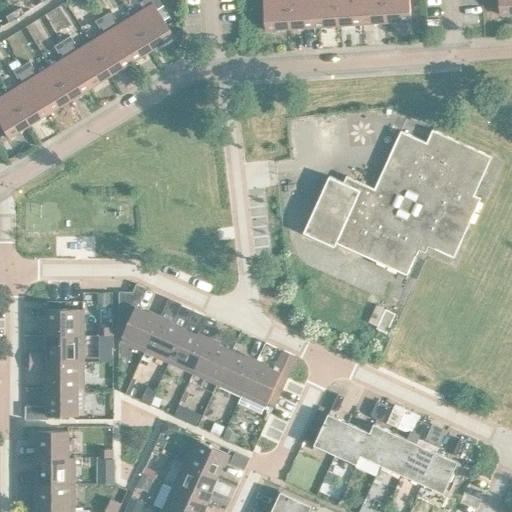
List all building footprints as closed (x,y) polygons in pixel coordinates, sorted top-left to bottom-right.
[(146,7),(131,15),(152,49),(173,36),(157,9),(163,5),(160,0),(141,0),(142,0),(146,7)] [(291,28),(289,0),(264,0),(266,29),(291,28)] [(289,0),(291,28),(315,26),(313,0),(289,0)] [(313,0),(315,26),(339,24),(337,0),(313,0)] [(337,0),(339,24),(363,23),(361,0),(337,0)] [(361,0),(363,23),(387,21),(385,0),(361,0)] [(385,0),(387,21),(412,20),(410,0),(385,0)] [(511,13),(511,0),(499,0),(501,14),(511,13)] [(21,6),(14,11),(17,17),(24,12),(21,6)] [(111,10),(103,15),(132,61),(152,49),(131,15),(117,24),(114,18),(116,17),(111,10)] [(17,17),(14,11),(6,15),(10,21),(17,17)] [(105,32),(91,40),(111,74),(132,61),(103,15),(95,20),(100,27),(102,26),(105,32)] [(70,35),(62,40),(91,87),(111,74),(91,40),(76,49),(73,44),(75,42),(70,35)] [(64,57),(50,65),(70,99),(91,87),(62,40),(54,45),(59,52),(61,51),(64,57)] [(30,60),(21,65),(50,112),(70,99),(50,65),(35,74),(32,69),(34,67),(30,60)] [(23,82),(9,91),(29,124),(50,112),(21,65),(13,70),(18,78),(20,76),(23,82)] [(29,124),(9,91),(0,96),(0,123),(8,137),(29,124)] [(419,249),(426,251),(429,245),(455,257),(482,197),(475,194),(493,155),(433,128),(427,141),(402,129),(375,187),(347,174),(344,181),(330,175),(304,231),(336,246),(337,242),(408,274),(419,249)] [(98,291),(98,305),(112,305),(112,291),(98,291)] [(122,338),(146,349),(161,317),(137,306),(124,333),(125,333),(122,338)] [(48,308),(48,334),(84,334),(84,308),(78,308),(48,308)] [(386,308),(377,327),(387,332),(396,313),(386,308)] [(146,349),(170,360),(185,328),(161,317),(146,349)] [(100,334),(113,334),(113,326),(100,326),(100,334)] [(170,360),(194,371),(209,339),(185,328),(170,360)] [(48,334),(48,361),(84,361),(84,334),(48,334)] [(194,371),(218,382),(233,350),(209,339),(194,371)] [(218,382),(242,393),(257,361),(233,350),(218,382)] [(44,352),(30,352),(30,361),(44,361),(44,352)] [(44,361),(30,361),(30,369),(44,369),(44,361)] [(48,361),(48,387),(84,387),(84,361),(48,361)] [(257,361),(242,393),(266,404),(268,398),(269,399),(281,372),(257,361)] [(134,377),(127,392),(130,393),(136,378),(134,377)] [(148,385),(141,400),(150,404),(157,389),(148,385)] [(84,387),(48,387),(48,414),(78,414),(78,413),(84,413),(84,387)] [(331,408),(335,409),(339,408),(345,396),(338,393),(331,408)] [(156,394),(152,403),(159,406),(163,397),(156,394)] [(373,416),(377,418),(384,403),(377,400),(371,413),(373,416)] [(384,403),(377,418),(381,420),(385,418),(390,406),(384,403)] [(191,409),(186,420),(196,424),(201,413),(191,409)] [(315,443),(336,453),(350,422),(329,412),(315,443)] [(415,435),(419,437),(425,422),(419,419),(413,432),(415,435)] [(215,421),(211,430),(220,435),(225,425),(215,421)] [(357,463),(361,454),(371,431),(370,431),(350,422),(336,453),(357,463)] [(361,454),(382,463),(396,432),(374,422),(370,431),(371,431),(361,454)] [(425,422),(419,437),(422,439),(426,438),(432,425),(425,422)] [(310,426),(305,438),(314,442),(319,430),(310,426)] [(227,427),(223,436),(234,441),(238,433),(227,427)] [(39,430),(39,456),(69,456),(69,430),(39,430)] [(382,463),(402,473),(417,441),(396,432),(382,463)] [(195,438),(185,461),(217,476),(228,452),(201,440),(195,438)] [(456,454),(460,456),(467,441),(460,438),(455,451),(456,454)] [(402,473),(423,482),(437,451),(417,441),(402,473)] [(101,456),(113,456),(113,448),(101,447),(101,456)] [(235,451),(230,462),(245,468),(250,457),(235,451)] [(437,451),(423,482),(444,492),(459,461),(437,451)] [(39,456),(39,482),(75,482),(75,456),(69,456),(39,456)] [(179,487),(179,488),(206,500),(217,476),(185,461),(174,485),(179,487)] [(145,466),(143,471),(156,477),(158,472),(145,466)] [(114,472),(99,472),(99,483),(114,483),(114,472)] [(143,472),(140,478),(152,484),(155,477),(143,472)] [(39,482),(39,509),(75,509),(75,482),(39,482)] [(179,488),(168,511),(200,511),(206,500),(179,488)] [(281,490),(272,511),(309,511),(313,504),(281,490)] [(132,497),(126,511),(125,511),(139,511),(144,502),(132,497)] [(111,498),(107,506),(118,511),(122,503),(111,498)]
